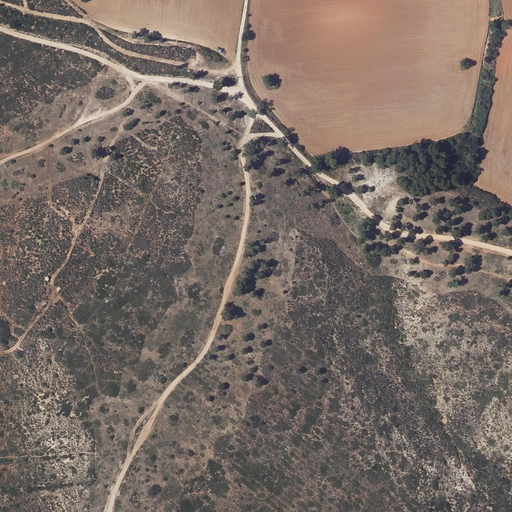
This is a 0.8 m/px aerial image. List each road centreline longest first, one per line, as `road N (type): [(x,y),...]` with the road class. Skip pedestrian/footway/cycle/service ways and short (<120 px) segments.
road 1 (track): [(113,511),(165,402),(215,339),(248,231),(246,156),(259,112)]
road 2 (track): [(511,250),(394,229),(309,166),(259,112)]
road 3 (track): [(0,160),(120,103),(152,74)]
road 4 (track): [(152,74),(0,22)]
